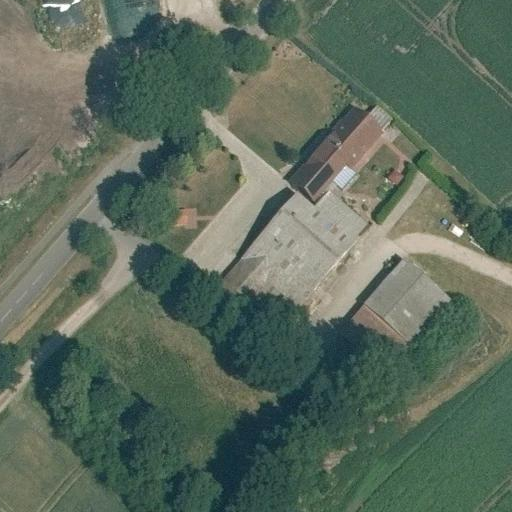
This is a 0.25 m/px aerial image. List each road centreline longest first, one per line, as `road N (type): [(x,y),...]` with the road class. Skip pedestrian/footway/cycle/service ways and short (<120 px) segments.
road 1 (unclassified): [(0,329),(284,0)]
road 2 (track): [(0,400),(132,265),(135,248),(100,212)]
